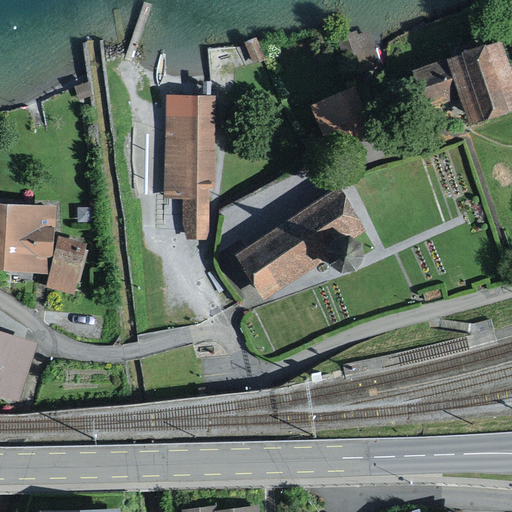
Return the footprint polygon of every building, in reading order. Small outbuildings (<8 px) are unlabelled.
[(251,53),(259,50),(255,40),(247,44),(251,53)] [(254,61),(263,58),(259,50),(251,53),(254,61)] [(465,90),(474,116),(511,103),(511,89),(499,53),(457,66),(455,60),(423,71),(434,103),(451,97),(450,94),(465,90)] [(338,143),(365,132),(350,95),(323,107),(338,143)] [(206,231),(206,186),(214,187),(214,152),(211,152),(212,99),(189,97),(189,99),(171,98),(169,195),(188,196),(187,230),(206,231)] [(342,269),(362,256),(348,237),(361,228),(359,224),(366,214),(366,206),(363,200),(356,194),(351,193),(342,194),(339,190),(241,255),(242,258),(246,255),(267,286),(263,289),(265,292),(328,250),(342,269)] [(49,253),(52,214),(0,210),(0,238),(18,240),(17,263),(36,265),(37,253),(49,253)] [(0,262),(17,263),(18,240),(0,238),(0,262)] [(61,241),(51,276),(72,282),(82,247),(61,241)] [(20,370),(27,346),(0,338),(0,383),(12,387),(10,393),(18,395),(25,371),(20,370)]
